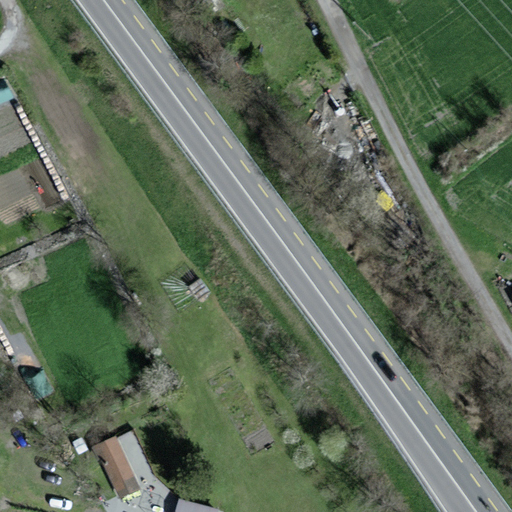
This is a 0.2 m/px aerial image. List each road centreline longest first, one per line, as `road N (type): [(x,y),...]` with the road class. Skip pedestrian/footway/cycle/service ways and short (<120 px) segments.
road 1 (primary): [(102,0),(476,511)]
road 2 (unclassified): [(511,345),(326,0)]
